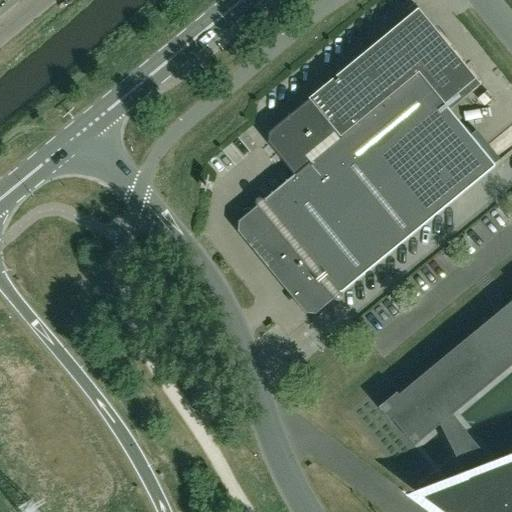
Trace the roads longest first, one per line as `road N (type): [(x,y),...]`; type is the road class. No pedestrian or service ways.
road 1 (unclassified): [(305,511),(237,329),(186,251),(85,129)]
road 2 (trunk): [(163,511),(123,433),(0,275)]
road 3 (tertiary): [(85,129),(242,0)]
